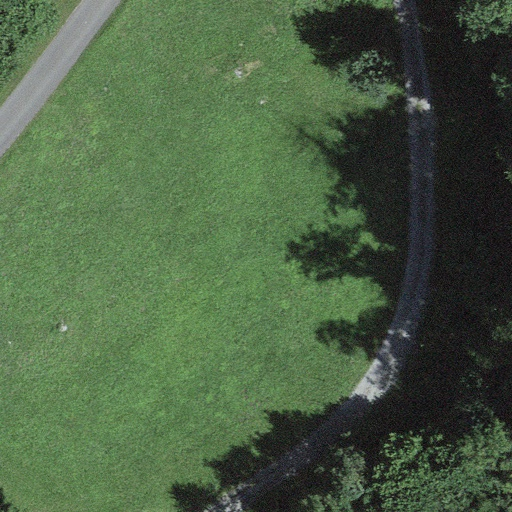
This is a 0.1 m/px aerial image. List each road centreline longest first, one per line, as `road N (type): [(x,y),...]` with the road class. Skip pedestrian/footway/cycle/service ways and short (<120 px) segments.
road 1 (track): [(227,511),(343,422),(397,346),(415,298),(420,179),(401,0)]
road 2 (unclassified): [(0,124),(99,0)]
